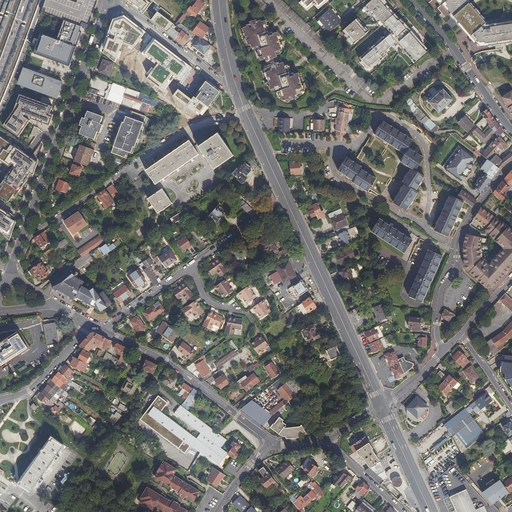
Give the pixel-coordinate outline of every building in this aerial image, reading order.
[(79,26),(85,28),(95,0),(45,0),(41,12),(65,21),(79,26)] [(128,0),(146,13),(154,3),(150,0),(128,0)] [(197,0),(192,6),(191,5),(188,9),(186,10),(194,16),(203,3),(199,0),(197,0)] [(260,0),(255,0),(253,2),(268,16),(273,12),(260,0)] [(282,0),(271,0),(368,94),(373,88),(343,59),(325,41),(307,24),(300,18),(289,7),(282,0)] [(427,50),(382,0),(370,0),(362,8),(386,35),(357,60),(368,72),(388,54),(386,52),(395,45),(412,64),(427,50)] [(433,0),(451,20),(477,48),(511,43),(511,22),(484,27),(466,5),(461,0),(433,0)] [(330,8),(318,19),(319,20),(329,31),(330,32),(341,22),(340,21),(337,16),(335,14),(331,10),(330,8)] [(354,15),(339,29),(353,45),(369,31),(354,15)] [(124,16),(113,19),(100,51),(115,63),(122,43),(133,48),(146,32),(124,16)] [(303,16),(300,18),(307,24),(309,22),(303,16)] [(278,58),(277,56),(281,54),(280,51),(283,50),(278,36),(280,36),(278,32),(274,33),(274,32),(269,33),(266,25),(267,25),(266,21),(261,22),(261,20),(257,22),(256,20),(249,22),(250,25),(246,26),(246,28),(242,29),(243,33),(244,32),(247,41),(246,42),(247,46),(250,45),(251,49),(253,49),(254,52),(258,51),(260,57),(259,58),(260,61),(264,60),(267,69),(263,70),(264,74),(265,73),(270,87),(268,87),(269,91),(274,89),(275,91),(279,89),(282,98),(283,98),(284,101),(289,99),(290,101),(297,99),(297,97),(302,95),(301,92),(304,91),(299,78),(301,77),(300,74),(296,75),(295,73),(291,74),(288,66),(286,67),(284,63),(280,65),(280,63),(276,64),(274,59),(278,58)] [(319,20),(317,22),(326,33),(329,31),(319,20)] [(34,53),(66,66),(79,32),(77,31),(79,26),(65,21),(58,40),(41,34),(39,40),(35,38),(33,45),(37,46),(34,53)] [(200,22),(194,30),(200,35),(206,26),(200,22)] [(174,29),(176,27),(174,25),(168,30),(166,32),(175,39),(179,33),(174,29)] [(175,39),(179,42),(185,34),(181,31),(179,33),(175,39)] [(190,37),(185,34),(179,42),(184,45),(190,37)] [(211,45),(199,37),(194,45),(206,53),(211,45)] [(191,67),(155,40),(153,38),(142,54),(155,64),(156,62),(159,63),(147,78),(164,91),(175,76),(181,80),(191,67)] [(99,72),(109,76),(113,64),(103,60),(99,72)] [(62,82),(23,68),(17,83),(21,84),(20,86),(55,98),(55,97),(56,97),(62,82)] [(200,92),(200,93),(196,98),(209,107),(220,92),(206,81),(198,91),(200,92)] [(442,87),(427,100),(439,113),(454,100),(442,87)] [(191,100),(178,89),(173,96),(198,115),(200,113),(202,115),(209,107),(196,98),(194,96),(191,100)] [(511,91),(502,98),(511,113),(511,91)] [(409,98),(412,101),(418,96),(416,92),(409,98)] [(125,94),(122,104),(140,110),(142,102),(141,102),(142,100),(135,97),(135,96),(129,94),(129,95),(125,94)] [(53,107),(20,95),(15,111),(4,127),(19,138),(31,119),(50,125),(53,115),(50,114),(53,107)] [(428,118),(412,101),(409,98),(404,103),(410,110),(422,122),(423,121),(424,122),(428,118)] [(484,117),(490,113),(487,109),(481,113),(484,117)] [(81,120),(81,122),(80,125),(82,126),(81,128),(80,128),(79,131),(80,132),(80,134),(85,136),(84,138),(85,139),(85,140),(86,140),(87,140),(88,140),(88,139),(89,137),(95,139),(95,137),(97,137),(98,134),(97,133),(97,132),(100,132),(105,117),(88,111),(87,113),(85,113),(84,116),(85,116),(85,118),(82,117),(81,120)] [(111,152),(125,157),(127,151),(129,152),(131,153),(133,147),(135,147),(143,122),(146,116),(136,113),(134,119),(130,117),(128,123),(122,121),(121,121),(118,128),(120,128),(111,152)] [(458,121),(467,133),(472,129),(475,126),(472,124),(465,115),(458,121)] [(495,121),(491,116),(486,119),(490,125),(495,121)] [(290,118),(282,118),(281,124),(279,124),(279,132),(290,133),(290,118)] [(397,128),(394,126),(384,120),(376,132),(406,153),(402,160),(413,167),(403,181),(406,183),(393,201),(405,209),(406,210),(410,204),(412,201),(418,192),(416,190),(419,185),(421,182),(425,176),(417,170),(425,158),(419,153),(416,151),(411,148),(415,141),(410,137),(407,135),(397,128)] [(490,125),(491,127),(497,134),(498,136),(503,132),(498,125),(495,121),(490,125)] [(135,147),(136,148),(145,123),(143,122),(135,147)] [(432,123),(427,127),(431,131),(433,131),(434,132),(437,128),(432,123)] [(473,131),(472,132),(484,143),(493,134),(495,136),(497,134),(491,127),(484,135),(477,128),(473,131)] [(197,144),(213,166),(232,153),(217,131),(197,144)] [(30,175),(33,176),(38,163),(0,136),(0,159),(10,167),(11,165),(13,167),(1,184),(2,185),(0,187),(0,194),(9,201),(14,194),(16,195),(27,178),(30,175)] [(498,136),(482,155),(483,155),(487,158),(490,161),(496,155),(496,156),(503,148),(507,145),(498,136)] [(155,184),(198,154),(189,140),(145,170),(155,184)] [(467,168),(471,162),(475,157),(459,145),(443,167),(464,183),(473,171),(470,169),(467,168)] [(511,151),(511,148),(502,161),(511,153),(511,151)] [(511,154),(511,153),(502,161),(498,165),(497,164),(495,165),(501,170),(507,164),(511,160),(511,154)] [(502,161),(496,156),(496,155),(490,161),(495,165),(497,164),(498,165),(502,161)] [(354,180),(353,181),(369,191),(371,187),(372,187),(374,184),(373,184),(377,178),(362,168),(363,167),(347,157),(339,170),(354,180)] [(493,180),(501,170),(495,165),(490,161),(487,158),(485,160),(485,159),(479,166),(481,168),(484,171),(483,172),(484,172),(485,172),(487,173),(486,174),(485,174),(484,175),(476,186),(474,188),(475,189),(476,190),(481,194),(492,180),(493,180)] [(232,174),(237,179),(242,184),(247,178),(246,177),(251,171),(248,168),(250,166),(246,163),(243,166),(241,164),(232,174)] [(300,163),(295,163),(290,164),(291,174),(300,173),(300,168),(300,165),(300,163)] [(70,174),(79,177),(82,168),(73,165),(70,174)] [(476,186),(484,175),(483,175),(482,175),(481,177),(481,178),(479,178),(477,180),(478,182),(477,182),(475,184),(476,186)] [(502,182),(509,187),(511,184),(505,178),(502,182)] [(56,189),(66,193),(70,184),(59,180),(56,189)] [(498,186),(493,192),(502,200),(505,196),(508,198),(509,197),(505,193),(509,187),(502,182),(498,186)] [(109,206),(110,207),(122,199),(112,184),(110,185),(114,191),(113,191),(118,198),(113,202),(105,189),(96,195),(105,208),(109,206)] [(148,198),(158,212),(172,203),(162,188),(148,198)] [(476,201),(463,191),(458,197),(472,207),(472,208),(477,201),(476,201)] [(450,230),(451,227),(463,202),(449,195),(433,229),(446,236),(447,236),(448,234),(450,230)] [(242,208),(251,217),(257,214),(249,207),(250,206),(248,203),(247,204),(246,203),(242,208)] [(321,211),(317,203),(308,207),(310,211),(310,212),(312,217),(317,215),(323,227),(311,232),(316,242),(321,239),(318,232),(327,233),(335,229),(337,234),(350,228),(341,208),(326,215),(323,210),(321,211)] [(209,215),(217,222),(222,216),(221,216),(224,214),(220,210),(222,209),(218,205),(209,215)] [(511,213),(504,206),(486,229),(490,233),(489,234),(498,243),(500,241),(505,246),(489,265),(482,258),(479,248),(483,239),(466,235),(463,247),(464,264),(467,271),(486,288),(491,289),(511,266),(511,213)] [(4,237),(9,240),(15,222),(8,218),(10,217),(5,213),(6,212),(1,208),(0,210),(0,229),(6,234),(4,237)] [(489,224),(491,222),(489,221),(493,216),(481,208),(474,218),(485,226),(488,223),(489,224)] [(170,219),(173,224),(176,223),(177,222),(178,223),(179,223),(181,225),(192,218),(189,214),(185,209),(170,219)] [(374,233),(406,255),(415,243),(382,221),(374,233)] [(350,228),(337,234),(336,235),(338,239),(345,236),(346,238),(351,236),(350,234),(355,231),(358,230),(356,226),(350,228)] [(40,234),(46,244),(50,241),(44,231),(40,234)] [(46,244),(40,234),(33,239),(40,249),(46,244)] [(257,242),(266,256),(270,253),(271,255),(274,260),(280,256),(281,257),(287,254),(290,254),(292,253),(288,247),(280,252),(267,235),(257,242)] [(188,247),(189,248),(192,246),(185,236),(177,242),(183,251),(186,248),(188,247)] [(51,247),(54,252),(68,242),(64,238),(51,247)] [(316,244),(321,253),(327,251),(322,241),(316,244)] [(106,243),(100,248),(105,254),(116,247),(113,243),(108,246),(106,243)] [(55,253),(54,252),(51,247),(42,254),(44,257),(46,256),(47,257),(50,255),(50,256),(55,253)] [(222,249),(218,252),(223,259),(227,256),(222,249)] [(348,260),(348,259),(345,254),(348,253),(346,250),(344,251),(337,255),(341,264),(348,260)] [(410,296),(423,302),(443,256),(430,250),(410,296)] [(170,251),(159,259),(160,260),(160,261),(162,264),(165,267),(176,259),(170,251)] [(139,264),(154,285),(161,281),(159,278),(157,279),(150,270),(152,269),(149,265),(153,262),(149,257),(139,264)] [(222,264),(219,259),(212,264),(206,267),(211,274),(217,270),(220,275),(227,271),(224,267),(226,266),(223,263),(222,264)] [(283,280),(285,283),(296,276),(288,262),(277,269),(278,271),(269,276),(274,285),(283,280)] [(35,273),(44,267),(41,263),(32,269),(35,273)] [(57,267),(60,271),(66,267),(63,263),(62,264),(61,263),(57,265),(58,267),(57,267)] [(348,266),(339,270),(339,272),(339,274),(341,274),(342,274),(343,277),(345,277),(347,276),(348,278),(352,276),(351,273),(352,272),(351,269),(349,269),(348,266)] [(46,270),(44,267),(35,273),(39,280),(48,273),(46,270)] [(70,270),(57,279),(52,288),(73,300),(75,296),(99,309),(103,309),(111,303),(103,290),(98,294),(93,287),(90,289),(82,285),(84,281),(74,276),(70,270)] [(138,270),(129,276),(136,287),(145,281),(138,270)] [(332,278),(341,274),(339,274),(339,272),(339,270),(330,274),(332,278)] [(218,289),(220,291),(223,296),(232,290),(227,282),(228,282),(226,278),(214,286),(217,290),(218,289)] [(293,285),(301,295),(308,289),(301,279),(293,285)] [(113,298),(117,303),(131,294),(124,283),(112,291),(116,296),(113,298)] [(193,296),(185,284),(178,288),(178,287),(172,291),(177,299),(183,296),(186,300),(193,296)] [(239,296),(240,297),(241,296),(243,298),(246,303),(255,297),(250,289),(251,288),(249,285),(237,293),(239,296)] [(505,294),(499,300),(501,302),(505,306),(508,304),(506,302),(510,298),(505,294)] [(304,315),(309,312),(315,307),(316,307),(309,298),(302,303),(301,303),(297,306),(304,315)] [(252,308),(254,311),(256,310),(258,313),(262,318),(270,312),(265,304),(266,303),(264,299),(252,308)] [(489,310),(489,311),(491,313),(501,302),(499,300),(489,310)] [(198,308),(194,301),(182,309),(187,317),(193,313),(196,318),(204,313),(199,307),(198,308)] [(373,307),(375,313),(377,317),(376,317),(375,317),(375,318),(375,319),(375,320),(375,321),(377,321),(378,321),(386,318),(384,312),(385,311),(384,309),(382,304),(373,307)] [(511,304),(508,309),(511,313),(511,321),(503,332),(509,338),(511,335),(511,304)] [(143,312),(148,319),(159,312),(154,305),(143,312)] [(315,307),(309,312),(311,315),(318,311),(315,307)] [(444,313),(442,316),(450,321),(450,322),(454,315),(445,310),(444,313)] [(216,317),(208,313),(202,326),(210,330),(213,324),(219,327),(221,322),(223,323),(224,320),(222,319),(223,318),(216,316),(216,317)] [(130,320),(138,332),(145,327),(137,315),(130,320)] [(408,321),(408,326),(413,327),(413,331),(420,331),(421,318),(409,317),(408,321)] [(227,319),(224,333),(233,334),(234,328),(241,329),(241,325),(242,320),(235,319),(235,320),(227,319)] [(157,330),(171,341),(177,332),(163,321),(157,330)] [(46,344),(49,344),(55,343),(58,343),(55,323),(43,324),(46,344)] [(319,338),(319,337),(319,336),(319,335),(319,333),(318,332),(316,332),(313,325),(303,329),(309,342),(319,338)] [(377,327),(374,329),(378,339),(382,337),(377,327)] [(367,335),(369,339),(370,342),(378,339),(374,329),(365,332),(367,335)] [(0,364),(4,362),(4,363),(28,348),(18,332),(0,343),(0,364)] [(491,340),(494,343),(497,347),(509,338),(503,332),(491,340)] [(79,346),(88,351),(93,344),(99,347),(104,338),(93,333),(90,333),(79,346)] [(424,334),(414,334),(414,337),(418,338),(418,344),(418,347),(425,347),(426,347),(426,338),(423,338),(424,334)] [(261,335),(258,337),(259,339),(256,341),(251,344),(257,354),(265,348),(266,349),(269,347),(261,335)] [(104,338),(99,347),(104,350),(106,346),(108,347),(110,347),(112,341),(106,339),(104,338)] [(379,339),(369,344),(373,352),(383,347),(379,339)] [(182,342),(176,349),(188,358),(194,351),(182,342)] [(120,355),(124,347),(121,346),(116,343),(113,348),(114,350),(117,351),(116,353),(120,355)] [(487,348),(492,356),(500,350),(497,347),(494,343),(487,348)] [(340,356),(335,346),(323,352),(328,361),(325,362),(329,371),(335,369),(331,360),(340,356)] [(127,354),(129,349),(124,347),(120,355),(118,360),(115,366),(117,367),(121,360),(125,362),(129,355),(127,354)] [(219,361),(220,363),(239,350),(237,348),(219,361)] [(77,359),(85,363),(87,365),(91,358),(88,357),(90,354),(82,350),(77,359)] [(453,357),(463,368),(469,362),(465,358),(466,358),(459,351),(453,357)] [(102,359),(108,362),(111,356),(105,352),(102,359)] [(405,361),(404,359),(404,357),(403,358),(398,360),(394,352),(390,354),(389,353),(385,354),(390,365),(396,363),(397,365),(391,367),(396,378),(400,376),(399,375),(404,373),(405,372),(409,370),(412,368),(412,367),(413,365),(413,364),(409,362),(405,361)] [(287,368),(277,353),(275,354),(286,369),(287,368)] [(108,362),(115,366),(118,360),(111,356),(108,362)] [(505,378),(509,383),(511,386),(511,387),(511,356),(506,356),(506,363),(504,363),(503,365),(502,365),(501,373),(504,374),(504,377),(505,378)] [(77,359),(73,357),(70,364),(81,371),(85,363),(77,359)] [(145,360),(141,369),(152,374),(156,365),(145,360)] [(194,365),(202,377),(210,372),(202,360),(194,365)] [(61,367),(70,374),(72,371),(64,364),(61,367)] [(61,367),(58,372),(67,379),(69,380),(72,376),(70,374),(61,367)] [(471,367),(464,372),(471,383),(479,378),(471,367)] [(437,374),(444,381),(451,388),(456,382),(449,375),(447,377),(440,371),(437,374)] [(55,375),(54,376),(63,383),(66,385),(70,380),(69,380),(67,379),(58,372),(55,375)] [(245,375),(238,380),(244,390),(245,389),(246,390),(250,395),(256,391),(252,386),(258,382),(252,374),(246,377),(245,375)] [(214,380),(220,388),(228,383),(223,376),(221,377),(220,375),(214,380)] [(54,376),(51,380),(59,387),(64,391),(67,387),(65,386),(66,385),(63,383),(54,376)] [(292,378),(285,383),(295,395),(301,391),(292,378)] [(51,380),(47,385),(56,392),(59,387),(51,380)] [(441,390),(443,392),(445,394),(449,390),(451,388),(444,381),(438,387),(441,390)] [(271,410),(274,413),(282,407),(288,401),(295,395),(285,383),(277,390),(284,399),(271,410)] [(186,399),(192,390),(183,384),(180,389),(181,389),(178,394),(186,399)] [(56,392),(47,385),(44,389),(52,396),(55,393),(58,396),(60,394),(56,392)] [(186,399),(190,403),(197,392),(193,388),(192,390),(186,399)] [(44,389),(40,393),(52,403),(53,404),(57,400),(56,399),(52,396),(44,389)] [(479,411),(492,401),(490,398),(489,398),(487,396),(489,395),(486,392),(473,402),(473,403),(468,406),(474,414),(479,410),(479,411)] [(43,408),(45,405),(47,403),(50,405),(52,403),(40,393),(39,395),(36,398),(40,401),(38,404),(43,408)] [(216,467),(227,453),(221,448),(227,440),(187,411),(180,405),(174,413),(200,433),(194,440),(158,412),(165,403),(156,396),(138,420),(182,453),(188,446),(199,454),(216,467)] [(417,422),(418,422),(420,422),(422,421),(423,420),(425,418),(427,416),(428,414),(428,411),(427,411),(427,409),(427,405),(417,396),(406,408),(410,412),(410,418),(411,420),(413,421),(415,422),(417,422)] [(180,405),(187,411),(193,405),(190,403),(186,399),(180,405)] [(271,415),(251,400),(240,409),(263,425),(271,415)] [(288,401),(282,407),(285,411),(291,406),(288,401)] [(449,402),(444,407),(451,414),(455,409),(449,402)] [(452,414),(442,422),(453,437),(461,453),(485,434),(463,405),(452,414)] [(114,416),(112,414),(108,420),(114,424),(118,418),(114,416)] [(278,434),(284,427),(285,424),(282,421),(283,420),(279,417),(274,423),(273,423),(269,427),(278,434)] [(503,427),(509,436),(511,434),(511,424),(510,422),(503,427)] [(285,428),(284,427),(278,434),(280,435),(282,436),(283,436),(285,437),(285,438),(288,439),(293,438),(300,437),(300,435),(306,434),(301,425),(299,427),(285,428)] [(358,442),(362,447),(368,443),(365,437),(358,442)] [(50,442),(49,441),(37,457),(38,458),(33,465),(32,464),(20,481),(21,482),(20,484),(29,491),(62,445),(52,439),(50,442)] [(231,448),(227,453),(235,458),(237,455),(234,453),(239,446),(233,441),(229,447),(231,448)] [(354,452),(356,451),(362,447),(358,442),(351,446),(354,452)] [(369,467),(379,460),(371,449),(372,448),(369,443),(368,443),(362,447),(356,451),(360,457),(361,456),(369,467)] [(379,460),(369,467),(384,481),(387,477),(379,460)] [(283,467),(282,466),(279,469),(278,468),(275,470),(283,479),(294,469),(287,461),(283,464),(283,465),(284,466),(283,467)] [(170,488),(178,493),(181,495),(181,494),(184,496),(184,497),(192,502),(199,491),(173,475),(176,469),(164,462),(161,467),(160,466),(156,472),(158,473),(155,478),(162,482),(162,481),(163,482),(163,483),(170,487),(170,488)] [(310,462),(304,470),(311,477),(318,469),(310,462)] [(462,470),(455,463),(441,474),(450,496),(450,497),(456,511),(486,511),(483,506),(475,509),(466,490),(458,493),(472,482),(462,470)] [(338,470),(342,473),(346,467),(343,464),(338,470)] [(279,488),(262,467),(258,471),(263,478),(260,480),(266,487),(272,483),(277,490),(279,488)] [(224,475),(215,469),(207,481),(216,487),(224,475)] [(348,485),(352,480),(346,474),(341,479),(348,485)] [(511,476),(502,484),(509,493),(511,491),(511,476)] [(301,487),(307,481),(304,478),(298,484),(301,487)] [(502,496),(508,492),(500,480),(496,483),(493,480),(486,486),(489,489),(483,494),(492,504),(499,498),(501,500),(504,498),(502,496)] [(369,488),(363,483),(358,488),(356,488),(355,490),(362,496),(369,488)] [(142,499),(139,504),(151,511),(154,506),(164,511),(186,511),(187,511),(178,507),(178,506),(178,507),(174,505),(175,504),(172,502),(168,500),(156,493),(156,494),(155,493),(155,492),(148,488),(145,493),(143,492),(140,498),(142,499)] [(310,491),(302,499),(307,504),(315,496),(310,491)] [(254,511),(241,497),(239,496),(232,503),(239,511),(254,511)] [(363,500),(362,501),(373,510),(374,509),(363,500)] [(371,511),(373,510),(362,501),(361,502),(358,501),(355,504),(351,510),(353,511),(371,511)]
